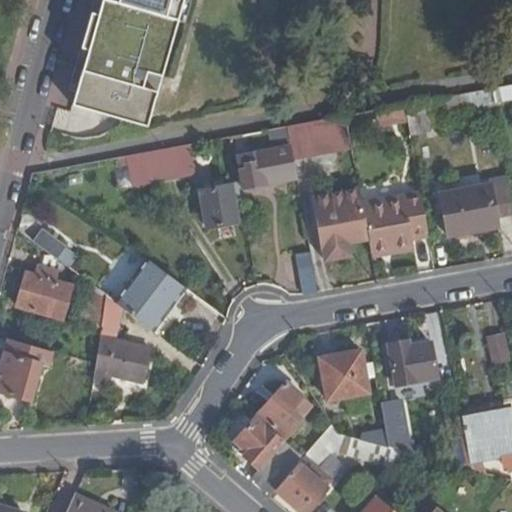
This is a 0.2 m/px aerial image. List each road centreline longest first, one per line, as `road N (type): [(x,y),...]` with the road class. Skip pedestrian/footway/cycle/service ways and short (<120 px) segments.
road 1 (residential): [(511,275),(263,322),(177,448)]
road 2 (residential): [(0,221),(61,0)]
road 3 (residential): [(0,451),(177,448)]
